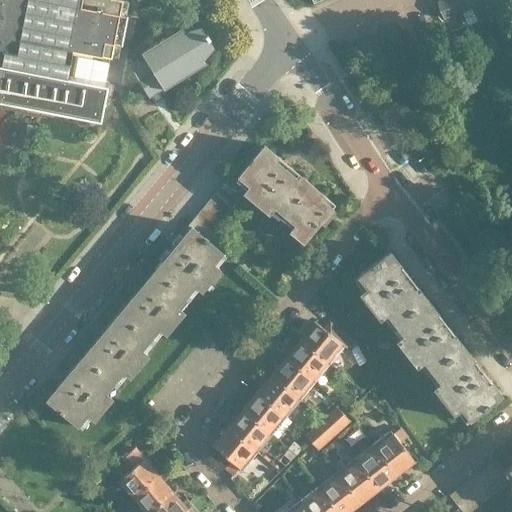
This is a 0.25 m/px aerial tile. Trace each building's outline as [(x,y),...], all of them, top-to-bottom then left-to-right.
[(0,0),(0,98),(99,118),(104,94),(103,94),(104,92),(110,93),(109,95),(110,95),(113,84),(65,75),(71,47),(110,55),(110,54),(116,55),(119,42),(120,42),(121,41),(126,13),(125,12),(127,0),(0,0)] [(445,0),(438,3),(445,19),(472,7),(488,0),(445,0)] [(494,0),(488,0),(472,7),(477,20),(499,11),(494,0)] [(181,26),(140,52),(142,55),(128,64),(143,90),(158,81),(162,88),(204,62),(201,58),(212,46),(199,26),(183,30),(181,26)] [(243,168),(237,177),(247,186),(242,192),(245,195),(246,194),(255,201),(286,164),(263,145),(261,148),(255,143),(238,164),(243,168)] [(286,164),(255,201),(268,212),(270,209),(282,218),(310,184),(286,164)] [(231,174),(222,185),(241,200),(245,195),(242,192),(247,186),(237,177),(235,178),(231,174)] [(310,184),(282,218),(292,227),(289,230),(303,241),(321,220),(324,222),(335,210),(331,207),(334,204),(310,184)] [(222,185),(214,195),(232,210),(241,200),(222,185)] [(214,195),(205,205),(224,220),(232,210),(214,195)] [(205,205),(197,215),(216,230),(224,220),(205,205)] [(189,225),(189,226),(190,227),(207,240),(216,230),(197,215),(189,225)] [(190,227),(172,248),(210,279),(219,269),(216,266),(225,255),(207,240),(190,227)] [(172,248),(154,270),(188,299),(198,288),(201,290),(210,279),(172,248)] [(390,251),(354,279),(362,290),(359,292),(370,306),(409,276),(390,251)] [(154,270),(137,291),(174,322),(183,312),(180,309),(188,299),(154,270)] [(409,276),(370,306),(379,318),(382,315),(391,327),(427,299),(409,276)] [(137,291),(117,314),(152,343),(162,331),(165,333),(174,322),(137,291)] [(427,299),(391,327),(399,338),(396,340),(406,353),(445,323),(427,299)] [(117,314),(100,335),(138,366),(147,355),(144,352),(152,343),(117,314)] [(305,331),(299,338),(329,363),(335,356),(332,354),(341,344),(344,347),(344,345),(342,343),(348,335),(339,328),(333,336),(314,320),(313,321),(315,323),(307,333),(305,331)] [(445,323),(406,353),(416,365),(419,363),(427,373),(463,346),(445,323)] [(100,335),(82,357),(116,385),(126,373),(129,376),(138,366),(100,335)] [(290,349),(284,356),(315,381),(321,374),(318,372),(326,362),(328,364),(329,363),(299,338),(298,339),(300,341),(292,351),(290,349)] [(463,346),(427,373),(436,385),(433,388),(443,400),(482,370),(463,346)] [(276,367),(270,374),(300,399),(306,392),(304,390),(311,380),(314,382),(315,381),(284,356),(284,357),(286,358),(278,368),(276,367)] [(82,357),(65,377),(102,408),(111,398),(107,395),(116,385),(82,357)] [(482,370),(443,400),(452,413),(455,410),(464,421),(476,412),(480,418),(502,401),(498,396),(500,394),(482,370)] [(261,385),(255,392),(286,417),(292,410),(289,408),(296,399),(299,401),(300,399),(270,374),(268,376),(270,377),(263,386),(261,385)] [(102,408),(65,377),(46,399),(59,410),(58,411),(62,414),(63,413),(80,428),(90,417),(93,419),(102,408)] [(247,402),(241,410),(272,434),(277,428),(274,425),(283,416),(285,418),(286,417),(255,392),(257,394),(248,404),(247,402)] [(350,422),(335,406),(303,434),(318,451),(350,422)] [(233,420),(227,428),(257,452),(263,445),(260,442),(267,434),(270,436),(272,434),(241,410),(240,411),(242,412),(234,421),(233,420)] [(400,427),(392,433),(399,442),(407,436),(400,427)] [(257,452),(227,428),(226,428),(227,430),(220,439),(218,438),(211,446),(230,461),(224,469),(233,476),(239,468),(242,471),(248,463),(245,461),(253,451),(256,453),(257,452)] [(372,444),(371,445),(395,476),(396,476),(395,474),(405,466),(406,468),(414,461),(399,442),(392,433),(390,430),(382,436),(385,439),(375,447),(372,444)] [(355,458),(354,458),(378,490),(378,489),(377,487),(386,480),(388,482),(395,476),(371,445),(364,450),(366,454),(357,461),(355,458)] [(115,463),(116,465),(123,474),(143,458),(144,457),(135,446),(115,463)] [(287,449),(282,455),(289,461),(294,455),(287,449)] [(511,460),(511,463),(503,471),(510,481),(511,482),(511,485),(510,487),(511,489),(511,454),(509,457),(511,460)] [(143,458),(123,474),(117,480),(132,497),(162,471),(157,465),(152,469),(143,458)] [(336,473),(335,474),(359,505),(360,503),(358,501),(368,494),(370,496),(378,490),(354,458),(346,465),(348,468),(339,476),(336,473)] [(494,459),(484,466),(501,488),(510,481),(503,471),(494,459)] [(484,466),(476,473),(492,495),(501,488),(484,466)] [(162,471),(132,497),(144,511),(147,511),(171,492),(162,481),(166,477),(162,471)] [(476,473),(466,480),(483,502),(492,495),(476,473)] [(318,487),(317,488),(336,511),(344,511),(350,508),(352,510),(359,505),(335,474),(328,479),(330,482),(321,490),(318,487)] [(466,480),(458,487),(474,508),(483,502),(466,480)] [(458,487),(448,494),(462,511),(469,511),(474,508),(458,487)] [(300,501),(299,502),(307,511),(336,511),(317,488),(310,493),(312,496),(303,504),(300,501)] [(109,497),(104,491),(99,495),(104,501),(109,497)] [(171,492),(147,511),(182,511),(191,505),(186,499),(181,503),(171,492)] [(307,511),(299,502),(292,508),(294,511),(292,511),(307,511)]
